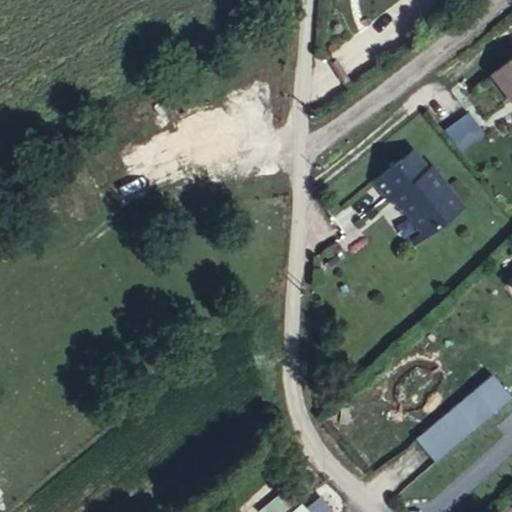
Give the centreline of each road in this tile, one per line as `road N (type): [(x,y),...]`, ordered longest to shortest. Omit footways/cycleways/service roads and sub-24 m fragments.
road 1 (unclassified): [(365,511),(288,420),(279,361),(299,0)]
road 2 (unknown): [(287,181),(506,0)]
